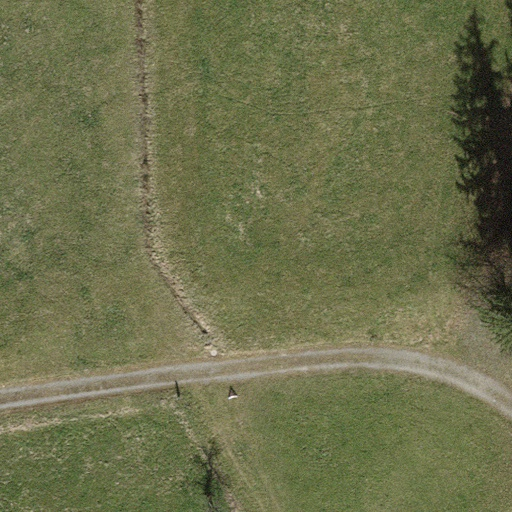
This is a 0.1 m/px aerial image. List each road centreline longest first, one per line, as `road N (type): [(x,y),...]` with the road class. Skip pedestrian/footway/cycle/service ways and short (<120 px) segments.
road 1 (track): [(511,398),(419,360),(348,356),(0,402)]
road 2 (track): [(225,368),(274,511)]
